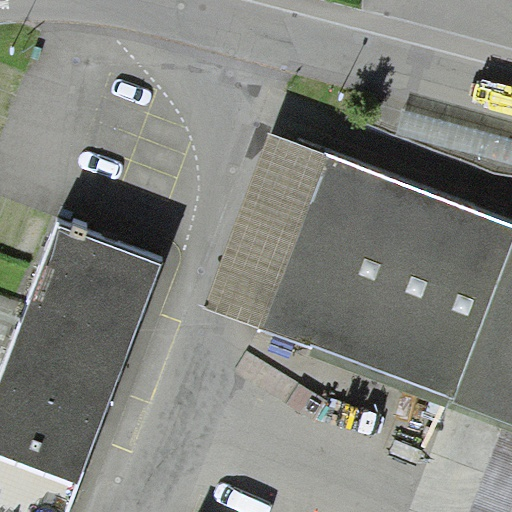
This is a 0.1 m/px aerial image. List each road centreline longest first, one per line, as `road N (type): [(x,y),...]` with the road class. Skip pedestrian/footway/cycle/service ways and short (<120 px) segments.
road 1 (unknown): [(152,8),(194,120),(198,189),(107,511)]
road 2 (residential): [(152,8),(511,95)]
